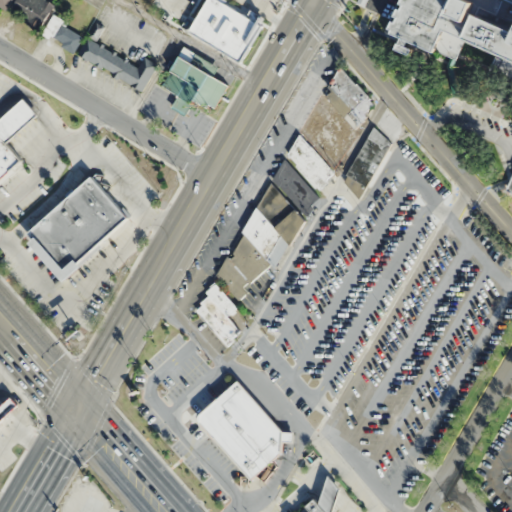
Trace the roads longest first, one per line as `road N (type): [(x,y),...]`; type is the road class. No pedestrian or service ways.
road 1 (primary): [(313,5),(76,409)]
road 2 (tertiary): [(313,5),(511,230)]
road 3 (primary): [(0,322),(163,511)]
road 4 (residential): [(0,50),(209,174)]
road 5 (residential): [(426,511),(511,371)]
